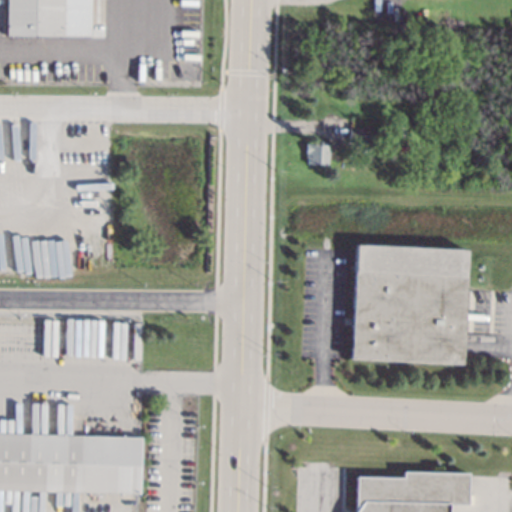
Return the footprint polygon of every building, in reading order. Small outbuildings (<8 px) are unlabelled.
[(89,0),(89,35),(4,34),(4,0),(89,0)] [(377,121),(376,128),(378,128),(377,143),(348,141),(349,126),(366,127),(366,121),(377,121)] [(391,122),(390,136),(382,136),(382,122),(391,122)] [(306,143),(326,144),(325,165),(305,164),(306,143)] [(354,244),(466,250),(460,365),(348,359),(354,244)] [(0,432),(140,437),(138,493),(96,492),(96,495),(89,495),(89,492),(0,488),(0,432)] [(467,472),(466,503),(447,503),(446,511),(353,511),(354,511),(354,475),(401,476),(401,470),(467,472)]
